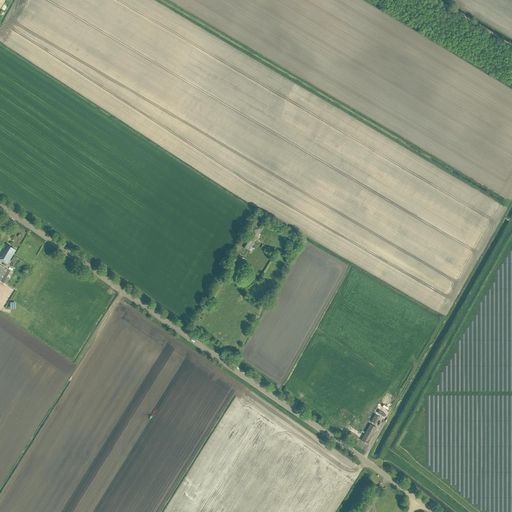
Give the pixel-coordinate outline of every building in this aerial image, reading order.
[(256,235),(259,228),(252,225),(249,231),(256,235)] [(0,258),(8,264),(16,250),(5,244),(0,252),(0,258)] [(241,274),(243,269),(241,268),(246,259),(239,255),(231,268),(241,274)] [(0,280),(1,281),(6,284),(13,273),(0,264),(0,280)] [(374,414),(370,421),(375,424),(379,417),(374,414)] [(373,437),(374,434),(373,433),(376,427),(370,424),(361,440),(367,444),(371,436),(373,437)] [(356,440),(358,436),(351,431),(349,435),(356,440)]
